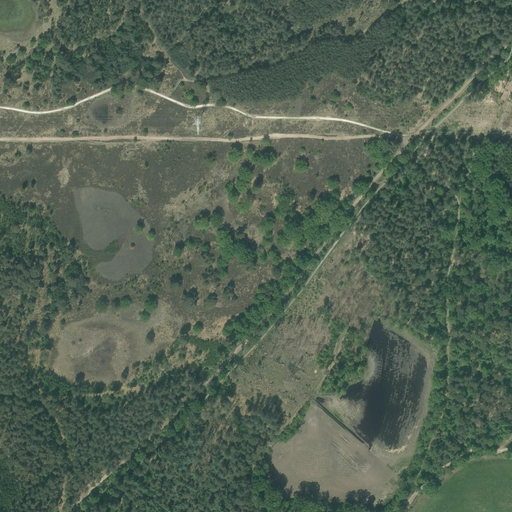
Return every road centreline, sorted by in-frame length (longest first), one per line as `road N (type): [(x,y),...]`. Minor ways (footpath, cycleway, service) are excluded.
road 1 (track): [(511,41),(395,149),(187,402),(68,511)]
road 2 (track): [(399,138),(0,136)]
road 3 (track): [(135,2),(163,54),(193,81),(283,59),(323,35),(351,40),(407,0)]
road 4 (track): [(449,266),(345,321),(265,463),(259,511)]
road 5 (track): [(415,491),(448,377),(455,195)]
road 6 (track): [(0,377),(45,400),(55,416),(66,458),(60,511)]
road 7 (track): [(0,96),(60,62),(135,2)]
road 8 (track): [(511,60),(455,195)]
